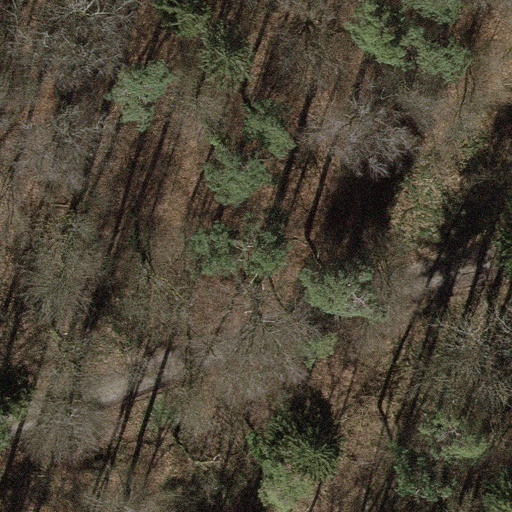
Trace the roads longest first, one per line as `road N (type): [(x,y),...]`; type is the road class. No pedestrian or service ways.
road 1 (track): [(511,256),(0,420)]
road 2 (track): [(247,511),(196,357)]
